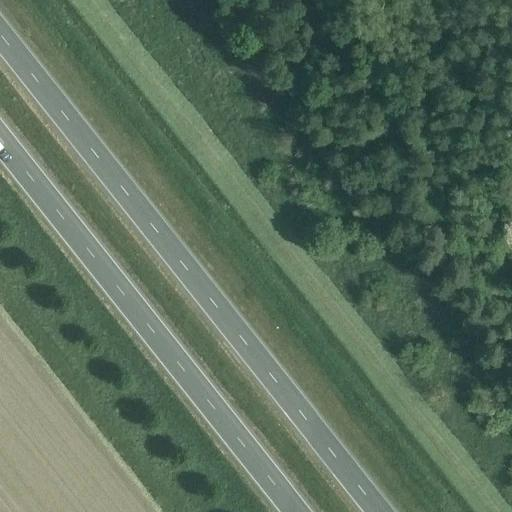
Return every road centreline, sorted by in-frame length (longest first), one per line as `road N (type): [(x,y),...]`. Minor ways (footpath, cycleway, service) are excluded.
road 1 (trunk): [(378,511),(0,36)]
road 2 (trunk): [(0,138),(296,511)]
